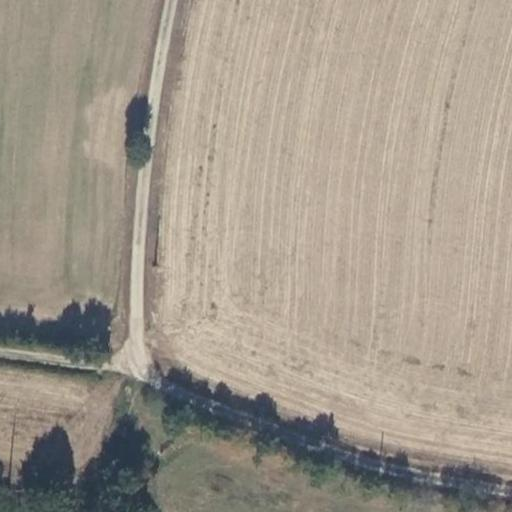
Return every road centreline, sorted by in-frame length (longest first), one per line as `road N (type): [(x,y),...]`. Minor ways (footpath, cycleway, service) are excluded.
road 1 (unclassified): [(171,0),(138,254),(134,372)]
road 2 (track): [(0,356),(134,372)]
